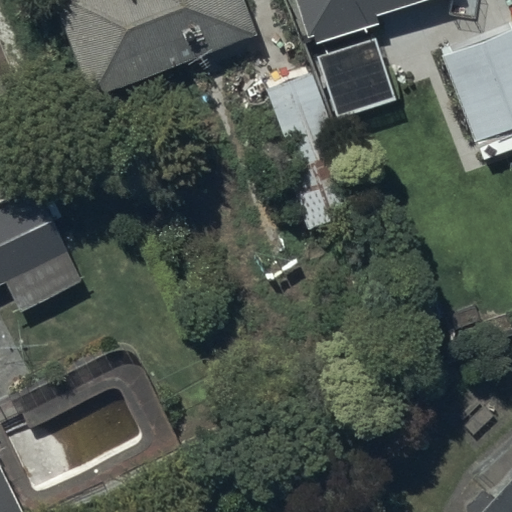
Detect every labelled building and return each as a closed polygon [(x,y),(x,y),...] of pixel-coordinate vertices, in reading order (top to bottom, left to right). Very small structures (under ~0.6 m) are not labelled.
[(46,0),(84,97),(249,32),(236,0),(46,0)] [(408,0),(291,0),(304,36),(309,34),(311,41),(373,21),(371,12),(408,0)] [(511,26),(437,55),(470,138),(511,121),(511,26)] [(354,208),(306,69),(256,87),(305,225),(354,208)] [(0,190),(0,281),(15,312),(77,281),(25,178),(0,190)] [(511,511),(511,469),(473,511),(511,511)] [(0,511),(17,511),(0,478),(0,511)]
